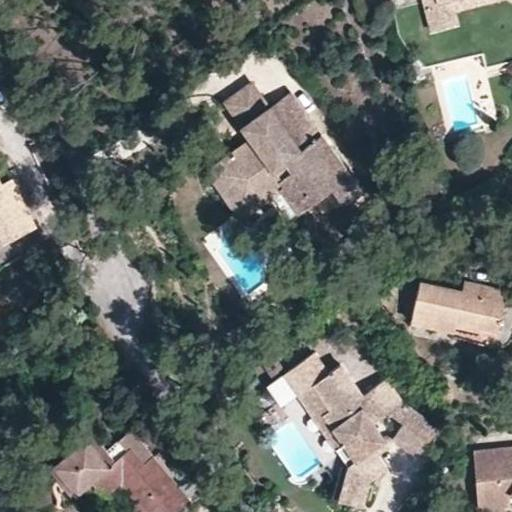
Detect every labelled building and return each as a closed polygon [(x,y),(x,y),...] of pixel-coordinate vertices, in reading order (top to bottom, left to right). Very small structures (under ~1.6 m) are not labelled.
[(455,9),(490,0),(439,0),(426,4),(433,29),(457,23),(455,9)] [(228,104),(253,139),(264,130),(257,119),(272,108),(254,84),(228,104)] [(253,139),(219,163),(237,186),(250,176),(267,199),(289,183),(293,181),(289,173),(293,171),(315,202),(333,189),(346,205),(362,193),(291,94),(272,108),(257,119),(264,130),(253,139)] [(6,170),(0,158),(0,182),(10,178),(6,170)] [(237,186),(219,163),(209,170),(241,217),(267,199),(250,176),(237,186)] [(293,181),(289,183),(307,207),(315,202),(293,171),(289,173),(293,181)] [(0,265),(1,268),(44,245),(10,178),(0,182),(0,265)] [(333,189),(315,202),(326,218),(346,205),(333,189)] [(464,280),(462,290),(504,300),(507,290),(464,280)] [(504,300),(462,290),(420,281),(411,319),(479,334),(478,341),(493,345),(504,300)] [(396,416),(412,409),(403,403),(387,380),(364,397),(341,365),(329,374),(313,352),(284,373),(301,397),(315,387),(332,411),(325,416),(343,440),(375,426),(369,418),(379,411),(384,419),(393,412),(396,416)] [(315,387),(301,397),(333,444),(343,440),(325,416),(332,411),(315,387)] [(440,430),(412,409),(396,416),(405,426),(394,441),(419,459),(440,430)] [(369,418),(375,426),(384,419),(379,411),(369,418)] [(344,442),(336,448),(348,465),(338,500),(361,506),(370,479),(388,468),(378,454),(388,446),(375,426),(343,440),(344,442)] [(87,439),(50,468),(72,495),(80,489),(94,506),(105,497),(122,483),(145,511),(182,511),(193,504),(130,430),(107,448),(103,442),(94,448),(87,439)] [(94,432),(87,439),(94,448),(103,442),(94,432)] [(511,448),(475,450),(476,496),(511,495),(511,448)] [(72,495),(50,468),(41,476),(62,503),(72,495)] [(145,511),(122,483),(105,497),(113,508),(120,502),(128,511),(145,511)] [(511,495),(476,496),(477,507),(509,506),(511,495)]
